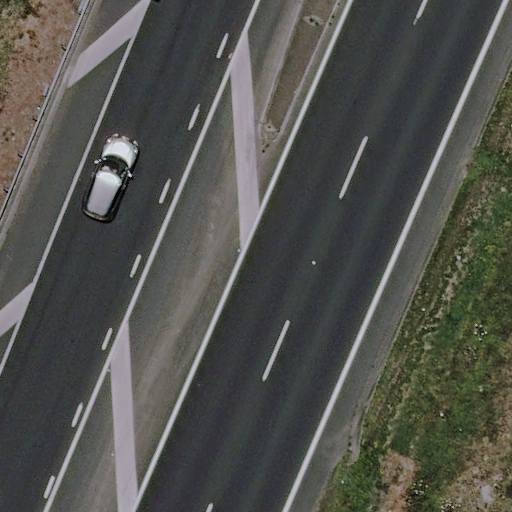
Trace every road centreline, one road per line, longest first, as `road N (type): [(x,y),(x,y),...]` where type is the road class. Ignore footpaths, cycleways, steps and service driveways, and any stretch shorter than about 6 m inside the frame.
road 1 (trunk): [(423,0),(351,151),(168,309)]
road 2 (trunk): [(168,309),(168,72),(198,0)]
road 3 (trunk): [(168,309),(81,511)]
